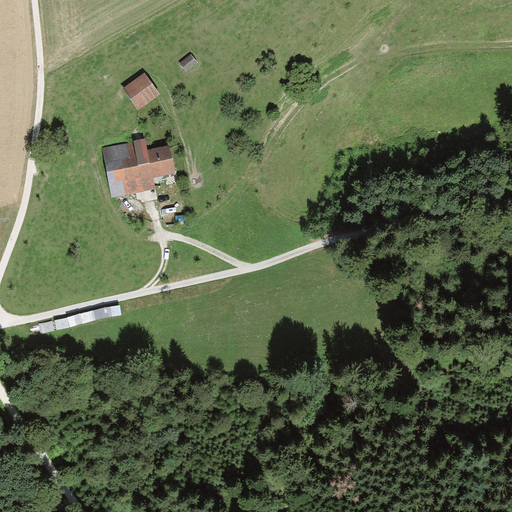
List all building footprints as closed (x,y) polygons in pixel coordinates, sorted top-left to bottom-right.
[(189,56),(179,65),(185,71),(195,62),(189,56)] [(144,75),(122,90),(136,109),(157,95),(144,75)] [(135,158),(102,164),(108,198),(152,190),(150,176),(172,172),(167,147),(146,150),(144,140),(132,142),(135,158)] [(59,326),(120,316),(118,304),(57,314),(59,326)] [(48,320),(34,323),(37,334),(50,331),(48,320)]
